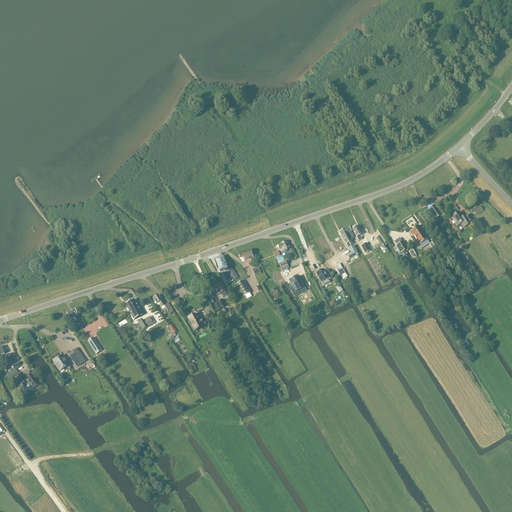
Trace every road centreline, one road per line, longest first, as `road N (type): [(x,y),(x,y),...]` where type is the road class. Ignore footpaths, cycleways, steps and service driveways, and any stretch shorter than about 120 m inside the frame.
road 1 (tertiary): [(0,321),(360,202),(408,183),(458,148)]
road 2 (track): [(31,465),(93,453),(185,418)]
